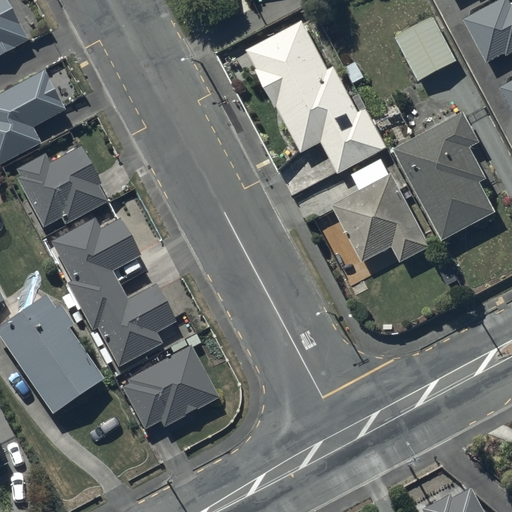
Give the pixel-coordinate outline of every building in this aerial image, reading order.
[(0,60),(29,45),(4,0),(0,2),(0,60)] [(511,1),(511,0),(505,0),(466,20),(490,64),(508,55),(509,57),(511,55),(511,1)] [(436,18),(398,39),(422,83),(460,63),(436,18)] [(331,71),(306,22),(249,51),(279,110),(280,109),(303,155),(325,143),(340,174),(389,149),(368,109),(360,113),(337,68),(331,71)] [(65,113),(44,74),(0,97),(0,166),(41,145),(33,130),(65,113)] [(511,82),(502,88),(511,105),(511,82)] [(482,143),(466,113),(396,151),(446,241),(499,213),(483,183),(489,180),(472,149),(482,143)] [(100,186),(80,149),(50,165),(45,156),(16,172),(20,179),(16,181),(44,230),(62,220),(66,226),(106,203),(97,187),(100,186)] [(384,160),(355,176),(363,192),(335,207),(366,264),(396,249),(403,263),(434,247),(430,240),(436,236),(421,207),(413,211),(394,175),(392,176),(384,160)] [(143,263),(122,224),(102,234),(96,222),(49,247),(70,287),(65,290),(92,340),(100,340),(119,376),(165,351),(163,348),(179,339),(173,329),(178,327),(158,291),(131,306),(115,277),(143,263)] [(56,313),(47,300),(0,330),(0,339),(51,417),(103,383),(69,331),(74,328),(61,309),(56,313)] [(219,400),(191,349),(200,344),(196,335),(171,349),(175,357),(128,382),(130,387),(123,390),(146,432),(161,424),(165,431),(219,400)] [(451,497),(422,511),(481,511),(471,492),(453,501),(451,497)]
